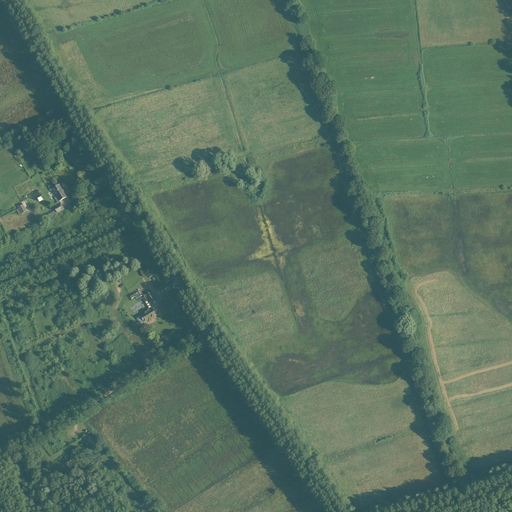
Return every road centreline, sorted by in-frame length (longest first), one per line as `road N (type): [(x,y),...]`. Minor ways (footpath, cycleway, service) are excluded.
road 1 (unclassified): [(337,511),(209,332),(7,0)]
road 2 (track): [(463,495),(291,0)]
road 3 (track): [(209,332),(0,458)]
